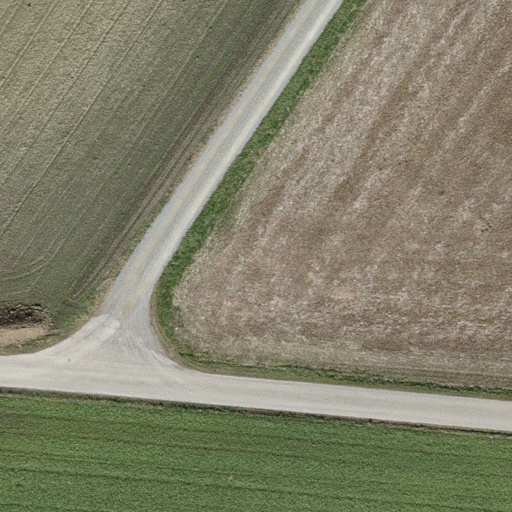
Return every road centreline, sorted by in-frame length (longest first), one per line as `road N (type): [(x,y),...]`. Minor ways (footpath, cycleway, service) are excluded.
road 1 (unclassified): [(0,352),(511,398)]
road 2 (track): [(101,357),(330,0)]
